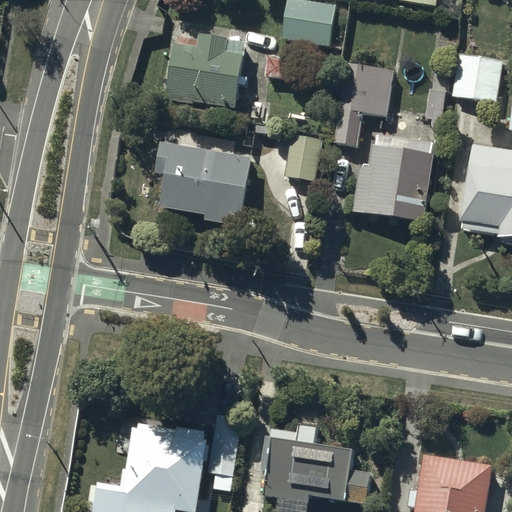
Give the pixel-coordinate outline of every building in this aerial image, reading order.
[(338,2),(323,0),(286,0),(281,38),(332,45),(338,2)] [(198,44),(175,40),(168,88),(171,89),(169,97),(236,106),(239,83),(246,84),(247,74),(241,73),(246,39),(227,37),(227,34),(200,30),(198,44)] [(503,57),(459,52),(453,94),(497,100),(503,57)] [(293,57),(268,54),(266,76),(291,78),(293,57)] [(392,73),(347,66),(335,146),(358,149),(363,115),(386,119),(392,73)] [(446,89),(430,87),(426,117),(432,118),(431,125),(442,126),(446,89)] [(434,141),(377,132),(371,164),(361,163),(354,207),(423,218),(434,152),(432,151),(434,141)] [(323,137),(292,133),(286,175),(318,179),(323,137)] [(250,156),(160,140),(155,171),(165,172),(160,203),(205,211),(204,216),(239,222),(250,156)] [(511,158),(473,153),(460,227),(463,228),(462,237),(511,244),(511,158)] [(244,416),(217,413),(208,472),(236,475),(244,416)] [(98,478),(92,511),(175,511),(176,507),(195,510),(209,429),(134,416),(123,483),(98,478)] [(298,428),(271,426),(264,494),(278,495),(276,511),(279,511),(307,511),(310,492),(344,496),(344,499),(368,502),(371,471),(351,469),(353,446),(317,442),(320,421),(299,418),(298,428)] [(484,511),(492,462),(424,452),(419,489),(410,487),(408,504),(415,505),(414,511),(484,511)]
